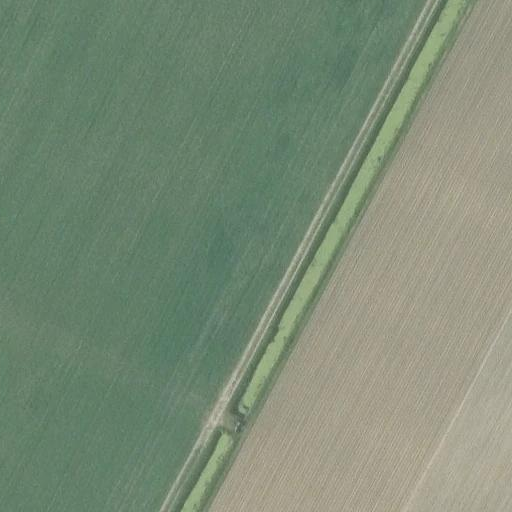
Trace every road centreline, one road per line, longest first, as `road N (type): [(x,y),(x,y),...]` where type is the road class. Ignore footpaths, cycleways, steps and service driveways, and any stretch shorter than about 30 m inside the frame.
road 1 (track): [(427,0),(209,419),(0,316)]
road 2 (track): [(411,511),(221,419),(209,419),(161,511)]
